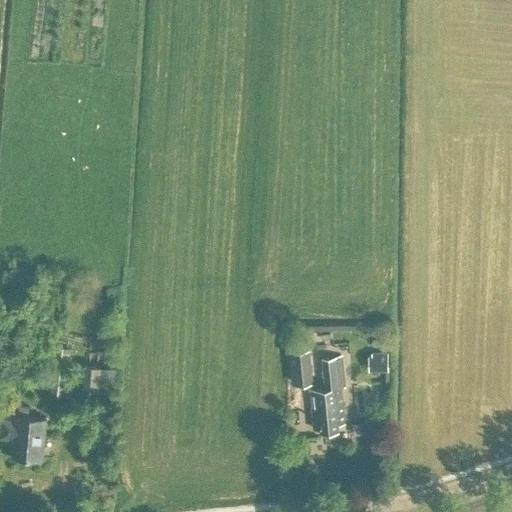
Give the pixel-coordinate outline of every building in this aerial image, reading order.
[(51,396),(66,398),(71,349),(55,347),(51,396)] [(289,351),(293,384),(314,382),(311,349),(289,351)] [(389,351),(372,352),(372,355),(368,355),(369,371),(389,370),(389,351)] [(342,356),(322,358),(325,387),(310,389),(314,427),(320,426),(321,429),(338,428),(338,421),(344,421),(341,386),(345,386),(342,356)] [(83,365),(82,389),(104,391),(103,414),(115,415),(119,368),(83,365)] [(13,437),(12,455),(42,458),(46,416),(15,413),(15,419),(2,418),(0,436),(13,437)] [(366,436),(382,434),(381,418),(365,419),(366,436)]
